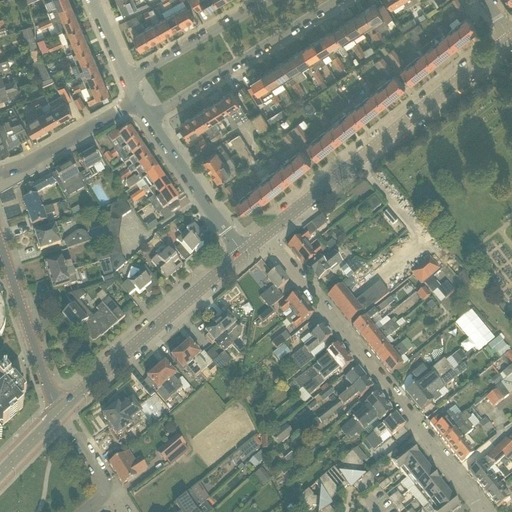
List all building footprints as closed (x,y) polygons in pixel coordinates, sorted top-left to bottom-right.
[(69,2),(68,0),(43,0),(48,11),(69,2)] [(144,0),(141,1),(140,0),(123,0),(119,2),(118,3),(119,8),(121,7),(124,12),(131,9),(132,12),(149,5),(146,0),(144,0)] [(205,5),(207,9),(218,3),(216,0),(191,0),(197,10),(205,5)] [(402,0),(403,0),(405,4),(403,5),(407,12),(411,9),(409,6),(415,2),(414,0),(402,0)] [(462,7),(457,0),(452,0),(458,9),(462,7)] [(52,22),(74,13),(69,2),(48,11),(47,11),(50,17),(44,20),(47,27),(53,24),(52,22)] [(393,19),(389,13),(384,5),(378,8),(375,4),(365,11),(374,26),(377,30),(377,31),(379,30),(380,31),(389,26),(387,22),(392,19),(393,19)] [(183,24),(194,18),(186,5),(176,11),(183,24)] [(162,36),(173,30),(165,17),(160,20),(154,8),(149,11),(152,18),(155,23),(162,36)] [(152,18),(149,11),(149,10),(144,12),(147,20),(152,18)] [(165,17),(173,30),(183,24),(176,11),(165,17)] [(354,17),(364,32),(374,26),(365,11),(354,17)] [(79,24),(74,13),(52,22),(53,24),(57,33),(63,31),(79,24)] [(137,16),(127,20),(129,26),(133,25),(138,33),(133,35),(141,48),(152,42),(144,29),(137,16)] [(354,38),(364,32),(354,17),(344,23),(354,38)] [(401,25),(404,30),(416,23),(413,17),(401,25)] [(475,26),(468,17),(461,22),(470,34),(477,28),(478,27),(477,24),(475,26)] [(47,27),(44,20),(38,23),(41,29),(47,27)] [(463,40),(470,34),(461,22),(453,28),(463,40)] [(144,29),(152,42),(162,36),(155,23),(144,29)] [(354,38),(344,23),(334,30),(343,45),(344,45),(354,38)] [(67,42),(83,35),(79,24),(63,31),(67,42)] [(416,41),(415,41),(421,48),(424,52),(434,65),(437,63),(436,61),(441,58),(428,41),(423,45),(418,39),(421,37),(418,33),(423,30),(419,24),(408,31),(416,41)] [(440,32),(435,36),(448,52),(452,48),(453,50),(456,47),(446,34),(443,30),(444,28),(442,24),(437,28),(440,32)] [(453,28),(446,34),(456,47),(459,45),(458,43),(463,40),(453,28)] [(324,36),(333,51),(339,48),(344,55),(348,52),(344,45),(343,45),(334,30),(324,36)] [(383,36),(383,35),(380,31),(379,30),(377,31),(377,30),(373,33),(377,39),(381,37),(383,36)] [(36,48),(37,48),(33,35),(25,38),(29,50),(30,50),(36,49),(36,48)] [(88,46),(83,35),(67,42),(72,53),(88,46)] [(338,55),(338,56),(336,56),(333,51),(324,36),(314,43),(326,63),(333,59),(336,65),(342,61),(338,55)] [(435,36),(428,41),(441,58),(448,52),(435,36)] [(54,42),(56,48),(63,46),(60,40),(54,42)] [(54,42),(47,45),(49,49),(50,51),(56,48),(54,42)] [(357,52),(362,48),(359,42),(353,46),(357,52)] [(322,65),(326,63),(314,43),(304,49),(313,64),(318,60),(319,62),(320,62),(322,65)] [(93,57),(88,46),(72,53),(77,64),(93,57)] [(372,46),(364,51),(366,54),(368,56),(375,51),(372,46)] [(388,52),(394,59),(398,55),(395,52),(397,50),(395,47),(388,52)] [(362,48),(357,52),(361,58),(366,54),(362,48)] [(40,59),(36,49),(30,50),(34,61),(40,59)] [(303,70),(309,66),(316,77),(322,74),(318,68),(317,69),(313,64),(304,49),(293,55),(303,70)] [(424,52),(421,54),(417,58),(426,69),(430,66),(432,67),(434,65),(424,52)] [(293,55),(283,62),(293,77),(296,81),(292,84),(296,90),(301,87),(298,82),(307,76),(303,70),(293,55)] [(399,65),(403,62),(398,55),(394,59),(399,65)] [(71,66),(72,68),(76,77),(81,75),(98,68),(93,57),(77,64),(71,66)] [(383,67),(388,64),(382,57),(374,63),(380,70),(383,67)] [(417,58),(409,64),(419,75),(426,69),(417,58)] [(35,69),(45,65),(42,59),(32,62),(35,69)] [(346,66),(342,61),(336,65),(340,70),(346,66)] [(71,66),(69,62),(63,64),(65,71),(72,68),(71,66)] [(273,68),(282,83),(293,77),(283,62),(273,68)] [(65,71),(63,64),(57,67),(59,73),(65,71)] [(383,67),(388,74),(393,70),(388,64),(383,67)] [(402,69),(411,81),(412,80),(414,82),(416,80),(415,78),(419,75),(409,64),(402,69)] [(81,88),(82,88),(102,79),(98,68),(81,75),(84,81),(78,83),(78,84),(72,86),(75,92),(81,89),(81,88)] [(263,74),(272,89),(282,83),(273,68),(263,74)] [(271,97),(275,95),(272,89),(263,74),(252,81),(254,84),(248,88),(258,104),(258,103),(260,107),(266,103),(264,101),(271,97)] [(322,74),(316,77),(319,83),(325,80),(322,74)] [(404,87),(405,86),(396,74),(388,80),(398,92),(402,89),(403,90),(405,88),(404,87)] [(54,82),(51,77),(40,80),(42,87),(54,82)] [(0,92),(17,87),(15,80),(1,84),(0,79),(0,92)] [(82,88),(89,103),(98,99),(96,95),(107,90),(102,79),(82,88)] [(398,92),(388,80),(381,86),(390,98),(398,92)] [(19,94),(17,87),(17,86),(17,87),(0,92),(0,100),(9,98),(9,97),(19,94)] [(57,89),(64,101),(51,108),(58,120),(71,113),(65,102),(70,99),(63,86),(57,89)] [(244,86),(239,89),(242,96),(248,92),(244,86)] [(390,98),(381,86),(374,92),(384,105),(387,103),(386,101),(390,98)] [(305,92),(301,87),(296,90),(299,96),(305,92)] [(243,109),(232,91),(222,98),(233,115),(243,109)] [(384,105),(374,92),(366,98),(376,109),(380,106),(381,108),(384,105)] [(277,93),(275,95),(271,97),(275,103),(281,100),(277,93)] [(366,98),(365,99),(362,95),(356,100),(368,115),(376,109),(366,98)] [(84,106),(79,96),(73,99),(79,109),(84,106)] [(211,104),(220,117),(226,113),(234,128),(239,125),(235,118),(233,115),(222,98),(211,104)] [(38,115),(46,128),(58,120),(51,108),(44,112),(40,104),(40,105),(37,100),(31,103),(34,108),(34,107),(38,115)] [(349,105),(352,109),(352,110),(362,123),(365,120),(364,119),(368,115),(356,100),(349,105)] [(219,128),(215,120),(220,117),(211,104),(201,111),(219,138),(223,136),(219,128)] [(362,123),(352,110),(344,116),(354,127),(358,124),(359,125),(362,123)] [(199,130),(200,130),(202,135),(208,131),(210,134),(209,135),(213,142),(219,138),(201,111),(191,117),(199,130)] [(245,112),(235,118),(239,125),(250,119),(245,112)] [(261,112),(251,118),(254,124),(264,118),(261,112)] [(25,123),(32,135),(46,128),(38,115),(25,123)] [(354,127),(344,116),(337,121),(346,133),(354,127)] [(189,137),(199,130),(191,117),(181,124),(189,137)] [(264,118),(254,124),(258,129),(267,123),(264,118)] [(0,136),(5,135),(11,133),(14,133),(24,127),(21,122),(10,126),(8,120),(0,122),(0,136)] [(346,133),(337,121),(330,127),(340,140),(343,138),(342,136),(346,133)] [(267,123),(258,129),(261,135),(271,129),(267,123)] [(300,134),(304,131),(299,124),(294,127),(300,134)] [(16,137),(13,138),(11,133),(5,135),(0,136),(0,154),(8,151),(7,149),(29,137),(24,127),(14,133),(16,137)] [(340,140),(330,127),(323,133),(332,145),(336,141),(338,143),(340,140)] [(130,131),(127,134),(123,129),(117,133),(116,131),(107,137),(108,139),(112,145),(116,142),(119,148),(114,151),(117,155),(122,152),(137,142),(130,131)] [(305,141),(309,137),(304,131),(300,134),(305,141)] [(289,143),(293,139),(288,132),(283,136),(289,143)] [(332,145),(323,133),(315,139),(324,151),(332,145)] [(231,140),(234,145),(243,140),(240,134),(231,140)] [(208,144),(205,138),(195,145),(198,151),(208,144)] [(294,149),(299,146),(293,139),(289,143),(294,149)] [(308,145),(317,156),(318,155),(320,157),(322,155),(321,154),(324,151),(315,139),(308,145)] [(243,140),(234,145),(237,150),(246,145),(243,140)] [(125,156),(121,160),(124,165),(129,162),(129,161),(143,151),(137,142),(122,152),(125,156)] [(217,151),(204,159),(211,170),(230,157),(221,143),(214,147),(217,151)] [(246,145),(237,150),(240,155),(249,150),(246,145)] [(249,150),(240,155),(244,160),(252,155),(249,150)] [(310,162),(311,161),(302,150),(294,156),(304,167),(308,164),(309,166),(311,164),(310,162)] [(94,169),(101,165),(93,152),(92,153),(90,151),(85,154),(86,156),(78,160),(85,172),(81,174),(85,181),(87,184),(88,187),(92,185),(92,184),(90,180),(97,176),(94,169)] [(117,155),(114,151),(109,155),(113,160),(118,157),(117,155)] [(131,175),(136,172),(150,162),(143,151),(129,161),(129,162),(133,167),(127,170),(128,171),(122,175),(126,180),(132,176),(131,175)] [(113,160),(109,155),(108,154),(105,156),(104,157),(109,164),(113,161),(113,160)] [(252,155),(244,160),(247,166),(256,160),(252,155)] [(294,156),(287,162),(296,173),(304,167),(294,156)] [(230,157),(211,170),(218,180),(224,177),(226,181),(240,171),(230,157)] [(150,162),(136,172),(139,177),(136,179),(135,177),(125,184),(130,190),(136,186),(157,172),(150,162)] [(287,162),(280,167),(290,181),(293,178),(292,177),(296,173),(287,162)] [(62,194),(85,181),(81,174),(78,176),(71,164),(63,169),(62,166),(56,170),(57,172),(56,173),(62,185),(58,187),(62,194)] [(280,167),(272,173),(282,185),(286,181),(287,183),(290,181),(280,167)] [(251,177),(253,175),(255,174),(250,168),(247,171),(251,177)] [(149,191),(164,181),(157,172),(136,186),(140,192),(136,194),(140,200),(146,196),(145,195),(149,191)] [(272,173),(265,179),(274,191),(282,185),(272,173)] [(36,194),(42,191),(56,183),(52,175),(50,176),(45,179),(33,185),(33,184),(25,187),(29,199),(23,200),(28,214),(42,209),(41,210),(36,194)] [(121,184),(126,180),(122,175),(117,178),(121,184)] [(265,179),(258,185),(268,198),(271,196),(270,194),(274,191),(265,179)] [(149,191),(153,197),(149,201),(151,205),(156,201),(171,191),(164,181),(149,191)] [(248,183),(233,197),(237,201),(252,187),(248,183)] [(268,198),(258,185),(250,191),(260,202),(264,199),(265,200),(268,198)] [(162,218),(170,212),(171,214),(177,209),(174,204),(178,201),(171,191),(156,201),(163,211),(159,214),(162,218)] [(250,191),(243,197),(252,208),(260,202),(250,191)] [(134,204),(140,200),(136,194),(130,198),(134,204)] [(243,197),(236,203),(243,212),(241,213),(243,215),(245,214),(252,208),(243,197)] [(374,197),(364,205),(371,213),(381,205),(374,197)] [(124,201),(119,203),(126,215),(131,212),(124,201)] [(65,203),(57,206),(60,214),(68,211),(65,203)] [(112,205),(111,210),(122,218),(126,215),(119,203),(112,205)] [(47,222),(45,217),(47,216),(47,215),(54,213),(53,209),(52,206),(42,210),(42,209),(28,214),(32,227),(47,222)] [(81,212),(78,206),(71,210),(74,216),(81,212)] [(122,218),(111,210),(109,221),(121,223),(122,218)] [(397,222),(388,210),(383,214),(393,226),(397,222)] [(305,233),(288,247),(296,257),(308,248),(304,242),(328,223),(322,215),(303,230),(305,233)] [(157,225),(153,219),(144,224),(149,231),(157,225)] [(181,246),(176,250),(186,262),(194,255),(193,254),(203,245),(198,239),(202,235),(194,225),(187,231),(183,226),(177,230),(181,236),(176,241),(181,246)] [(35,235),(40,252),(60,245),(55,229),(35,235)] [(68,250),(90,242),(89,236),(87,235),(85,233),(83,232),(80,232),(77,232),(75,234),(65,240),(66,241),(65,242),(67,249),(68,249),(68,250)] [(119,238),(106,237),(107,246),(120,244),(119,238)] [(104,245),(102,239),(91,242),(93,249),(104,245)] [(326,245),(330,250),(336,246),(332,240),(326,245)] [(296,257),(304,267),(322,253),(318,248),(312,253),(308,248),(296,257)] [(166,280),(182,266),(168,250),(158,259),(156,258),(151,262),(166,280)] [(109,256),(110,260),(110,262),(123,259),(122,254),(109,256)] [(330,272),(338,265),(331,256),(322,263),(320,259),(306,270),(312,277),(314,276),(318,282),(330,272)] [(123,259),(110,262),(113,275),(127,263),(123,259)] [(421,284),(438,270),(429,259),(412,274),(421,284)] [(61,261),(45,266),(49,279),(73,271),(71,265),(63,267),(61,261)] [(352,262),(346,266),(354,275),(359,271),(352,262)] [(353,275),(346,266),(340,270),(348,280),(353,275)] [(129,280),(120,287),(128,297),(136,290),(139,295),(146,289),(150,293),(160,286),(160,285),(145,267),(139,271),(131,268),(127,280),(129,280)] [(278,291),(288,283),(278,270),(267,279),(273,287),(260,298),(269,309),(271,308),(271,309),(283,298),(278,291)] [(49,279),(53,291),(77,284),(73,271),(49,279)] [(102,277),(105,283),(114,280),(111,273),(102,277)] [(441,288),(440,287),(432,277),(424,284),(433,294),(437,290),(438,291),(441,288)] [(351,278),(342,286),(341,285),(327,297),(348,323),(363,312),(355,303),(345,290),(354,282),(351,278)] [(355,303),(363,312),(364,314),(389,295),(380,282),(355,303)] [(441,288),(438,291),(445,300),(455,292),(447,282),(440,287),(441,288)] [(109,289),(105,285),(99,288),(104,294),(109,289)] [(252,291),(257,297),(263,292),(257,286),(252,291)] [(425,288),(417,295),(423,302),(431,296),(425,288)] [(83,326),(85,329),(90,325),(88,322),(93,317),(79,302),(85,296),(81,291),(65,297),(72,305),(68,309),(69,311),(62,317),(76,333),(83,326)] [(305,304),(297,294),(279,309),(283,313),(289,309),(293,314),(305,304)] [(109,298),(104,303),(96,309),(99,312),(93,317),(88,322),(90,325),(85,329),(87,330),(86,332),(94,342),(101,337),(99,335),(109,327),(110,328),(118,322),(115,319),(122,314),(109,298)] [(380,306),(384,311),(391,305),(387,301),(380,306)] [(293,314),(287,319),(290,325),(291,324),(295,329),(313,314),(305,304),(293,314)] [(263,324),(275,314),(271,309),(271,308),(269,309),(259,319),(263,324)] [(372,320),(378,315),(374,311),(353,328),(360,338),(376,325),(372,320)] [(241,329),(236,328),(235,326),(227,316),(215,326),(224,335),(232,345),(240,338),(241,329)] [(368,347),(396,325),(398,323),(395,318),(380,330),(376,325),(360,338),(368,347)] [(375,356),(387,347),(391,344),(387,339),(395,332),(399,329),(396,325),(368,347),(375,356)] [(219,349),(220,348),(224,352),(232,345),(224,335),(215,326),(214,327),(212,326),(204,332),(209,337),(206,339),(212,346),(214,344),(219,349)] [(336,342),(329,334),(323,326),(310,337),(309,335),(301,342),(305,347),(291,358),(294,362),(297,365),(293,369),(296,373),(301,370),(336,342)] [(291,338),(286,332),(272,344),(277,350),(291,338)] [(498,338),(490,343),(489,344),(501,359),(504,357),(511,351),(499,337),(498,338)] [(410,344),(407,339),(392,352),(387,347),(375,356),(383,366),(410,344)] [(200,356),(189,343),(180,351),(200,375),(213,364),(206,355),(204,353),(200,356)] [(383,366),(391,375),(406,363),(402,358),(414,348),(410,344),(383,366)] [(313,369),(318,376),(346,354),(338,345),(325,355),(327,357),(316,366),(317,366),(313,369)] [(284,346),(273,354),(279,362),(290,353),(284,346)] [(224,352),(219,357),(212,350),(206,355),(213,364),(220,372),(231,361),(224,352)] [(180,351),(171,358),(182,371),(185,369),(194,380),(200,375),(180,351)] [(460,351),(452,357),(457,364),(466,358),(460,351)] [(302,389),(309,397),(324,383),(338,371),(340,374),(353,363),(346,354),(318,376),(311,382),(302,389)] [(452,357),(446,362),(444,359),(429,371),(434,377),(422,386),(419,383),(406,394),(413,403),(453,371),(455,369),(459,367),(457,364),(452,357)] [(156,371),(176,395),(182,390),(173,379),(176,377),(165,364),(156,371)] [(365,379),(358,369),(345,379),(349,384),(335,395),(339,399),(365,379)] [(460,375),(455,369),(453,371),(413,403),(420,412),(434,402),(435,403),(441,398),(438,393),(450,384),(460,375)] [(14,381),(20,376),(14,371),(7,377),(4,374),(0,377),(0,384),(4,389),(0,392),(0,439),(1,440),(2,427),(23,409),(22,408),(23,396),(26,394),(14,381)] [(176,400),(178,398),(176,395),(156,371),(147,379),(158,392),(156,393),(166,404),(174,397),(176,400)] [(495,386),(503,380),(498,374),(491,381),(495,386)] [(304,375),(296,381),(289,387),(295,395),(296,395),(302,389),(311,382),(304,375)] [(338,401),(343,407),(348,403),(348,404),(358,396),(360,399),(373,388),(365,379),(339,399),(338,401)] [(475,408),(486,398),(493,407),(510,395),(501,383),(499,384),(473,406),(475,408)] [(323,402),(334,393),(329,387),(318,396),(323,402)] [(378,394),(359,409),(361,411),(355,416),(352,418),(354,420),(341,431),(346,437),(359,426),(358,425),(385,403),(378,394)] [(166,412),(155,396),(148,401),(160,417),(166,412)] [(136,408),(132,401),(120,410),(115,403),(109,408),(111,411),(102,417),(110,427),(136,408)] [(310,412),(317,406),(314,402),(308,408),(310,412)] [(117,437),(125,431),(127,434),(141,424),(137,417),(141,414),(148,409),(144,403),(137,408),(136,408),(110,427),(117,437)] [(358,436),(363,432),(377,421),(379,423),(392,413),(385,403),(358,425),(359,426),(346,437),(347,439),(349,437),(351,439),(356,435),(358,436)] [(316,418),(321,424),(321,425),(334,415),(328,408),(316,418)] [(462,439),(473,431),(472,429),(473,428),(468,422),(471,419),(466,412),(459,418),(461,420),(452,427),(455,430),(442,440),(452,452),(458,447),(456,444),(462,439)] [(455,419),(454,417),(450,413),(444,417),(442,414),(430,424),(434,429),(442,440),(455,430),(452,427),(461,420),(459,418),(458,417),(455,419)] [(373,451),(391,437),(404,427),(395,416),(373,434),(365,441),(366,442),(362,444),(369,452),(372,449),(373,451)] [(321,424),(316,418),(311,422),(316,428),(321,424)] [(485,419),(479,424),(487,434),(493,428),(485,419)] [(286,425),(271,437),(279,447),(294,435),(286,425)] [(177,436),(157,453),(164,462),(185,444),(177,436)] [(507,461),(509,459),(511,456),(511,443),(507,438),(496,448),(504,457),(507,461)] [(461,463),(474,454),(462,439),(456,444),(458,447),(452,452),(461,463)] [(241,450),(248,458),(260,449),(258,446),(253,440),(241,450)] [(399,471),(400,470),(399,470),(418,455),(411,446),(400,455),(396,450),(386,458),(390,463),(392,462),(399,471)] [(500,473),(494,466),(504,457),(496,448),(481,463),(469,473),(475,481),(482,476),(485,481),(492,476),(492,477),(500,473)] [(352,452),(340,462),(346,469),(347,469),(347,475),(339,474),(334,468),(324,476),(339,493),(348,486),(351,486),(352,452)] [(376,483),(378,482),(376,480),(369,472),(364,477),(357,476),(357,470),(359,470),(364,466),(352,452),(351,486),(354,486),(362,496),(376,483)] [(122,485),(147,470),(140,459),(134,463),(128,453),(109,464),(122,485)] [(284,459),(288,464),(295,458),(291,453),(284,459)] [(255,469),(263,460),(257,455),(249,463),(255,469)] [(406,479),(425,464),(418,455),(399,470),(400,470),(406,479)] [(432,472),(425,464),(406,479),(401,483),(408,492),(409,491),(432,473),(432,472)] [(504,469),(500,473),(505,479),(509,476),(504,469)] [(439,481),(432,473),(409,491),(416,500),(439,481)] [(271,480),(268,476),(260,483),(263,487),(271,480)] [(330,501),(339,493),(324,476),(315,484),(320,490),(319,498),(313,497),(313,496),(308,490),(296,500),(329,504),(330,501)] [(475,481),(485,493),(498,484),(492,477),(492,476),(485,481),(482,476),(475,481)] [(379,486),(383,491),(391,484),(387,480),(385,481),(379,486)] [(427,505),(446,490),(439,482),(439,481),(416,500),(423,508),(427,505)] [(296,482),(290,487),(295,493),(301,488),(296,482)] [(497,508),(510,498),(498,484),(485,493),(497,508)] [(453,499),(446,490),(427,505),(432,511),(436,511),(453,499)] [(175,505),(178,511),(196,511),(201,508),(191,492),(185,496),(175,505)] [(389,499),(393,504),(401,497),(397,492),(389,499)] [(401,497),(393,504),(399,511),(400,511),(404,509),(401,505),(405,502),(401,497)] [(198,504),(201,508),(205,503),(208,500),(207,499),(206,498),(198,504)] [(455,511),(460,508),(453,499),(436,511),(455,511)] [(329,504),(296,500),(306,511),(308,511),(312,509),(312,507),(318,508),(317,511),(333,511),(329,507),(329,504)]
